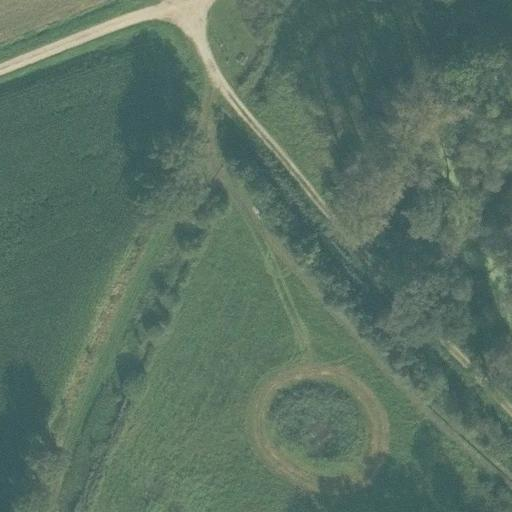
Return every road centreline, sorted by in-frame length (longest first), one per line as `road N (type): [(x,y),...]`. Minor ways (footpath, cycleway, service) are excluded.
road 1 (track): [(511,410),(332,227),(214,78)]
road 2 (track): [(187,11),(142,17),(0,70)]
